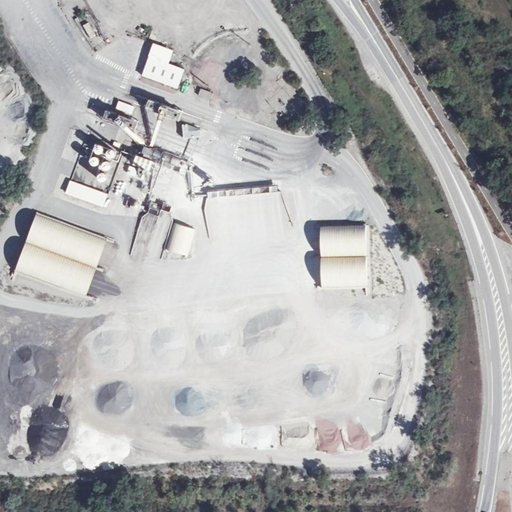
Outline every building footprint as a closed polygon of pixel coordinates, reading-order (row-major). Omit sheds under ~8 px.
[(170,63),(174,48),(152,42),(142,78),(180,88),(185,67),(170,63)] [(200,134),(199,123),(183,125),(184,136),(200,134)] [(99,164),(101,157),(93,155),(91,162),(99,164)] [(135,165),(150,165),(150,156),(135,155),(135,165)] [(127,173),(137,175),(138,167),(129,165),(127,173)] [(66,193),(104,206),(108,193),(70,180),(66,193)] [(38,212),(14,281),(86,300),(109,239),(38,212)] [(189,257),(195,227),(173,222),(167,252),(189,257)] [(367,223),(322,222),(321,289),(366,289),(367,223)] [(381,406),(379,420),(393,422),(395,408),(381,406)] [(378,423),(368,431),(377,443),(387,435),(378,423)]
